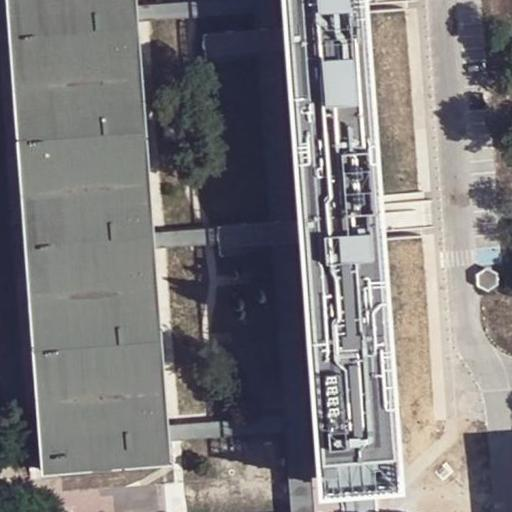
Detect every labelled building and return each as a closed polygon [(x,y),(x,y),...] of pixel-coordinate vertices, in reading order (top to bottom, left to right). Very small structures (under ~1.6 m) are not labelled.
[(15,0),(5,0),(40,458),(41,480),(50,479),(15,0)] [(15,0),(50,479),(169,471),(168,451),(167,444),(166,433),(154,258),(153,251),(153,240),(137,31),(137,23),(136,13),(135,0),(15,0)] [(275,2),(274,0),(252,0),(253,4),(253,13),(254,23),(270,231),(270,239),(271,249),(283,425),(284,434),(284,444),(289,511),(311,511),(306,445),(306,433),(305,422),(293,250),(292,237),(291,230),(276,21),(275,11),(275,2)] [(287,0),(288,2),(289,10),(290,20),(304,229),(305,237),(306,247),(318,423),(321,440),(321,458),(335,457),(349,456),(372,455),(392,454),(376,232),(360,4),(359,0),(287,0)] [(486,0),(455,0),(457,23),(488,21),(486,0)] [(275,11),(276,21),(290,20),(289,10),(288,2),(275,2),(275,11)] [(253,13),(253,4),(193,9),(143,13),(136,13),(137,23),(137,31),(144,30),(194,27),(254,23),(253,13)] [(292,237),(293,250),(306,247),(305,237),(304,229),(291,230),(292,237)] [(270,239),(270,231),(213,235),(160,240),(153,240),(153,251),(154,258),(161,258),(215,254),(271,249),(270,239)] [(477,275),(478,287),(488,292),(498,286),(497,273),(486,268),(477,275)] [(306,433),(306,445),(321,440),(318,423),(305,422),(306,433)] [(284,434),(283,425),(212,430),(175,433),(166,433),(167,444),(168,451),(176,451),(180,450),(215,448),(284,444),(284,434)]
